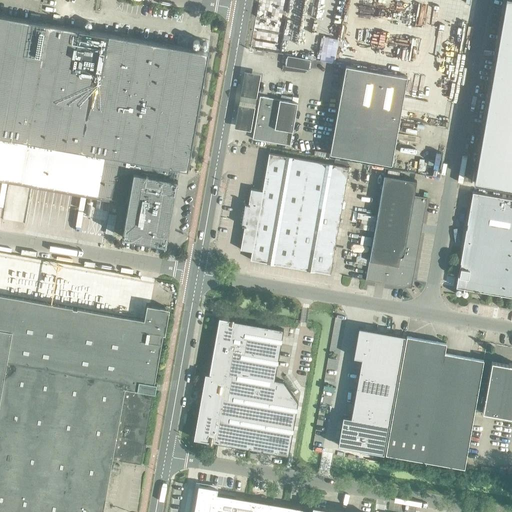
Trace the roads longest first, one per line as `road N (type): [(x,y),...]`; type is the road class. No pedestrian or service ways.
road 1 (unclassified): [(483,511),(166,456)]
road 2 (unclassified): [(430,314),(483,0)]
road 3 (unclassified): [(198,273),(243,9)]
road 4 (unclassified): [(430,314),(198,273)]
road 5 (unclassified): [(198,273),(0,238)]
road 6 (unclassified): [(166,456),(198,273)]
road 7 (unknown): [(349,299),(322,463)]
